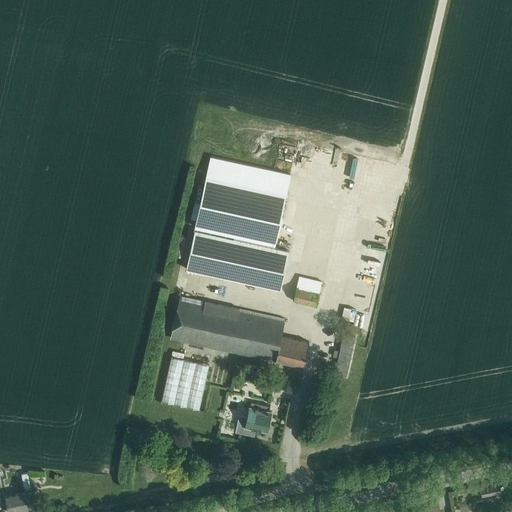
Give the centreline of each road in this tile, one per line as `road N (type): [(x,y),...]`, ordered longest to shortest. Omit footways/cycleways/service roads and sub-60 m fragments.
road 1 (unclassified): [(289,511),(511,468)]
road 2 (track): [(406,160),(443,0)]
